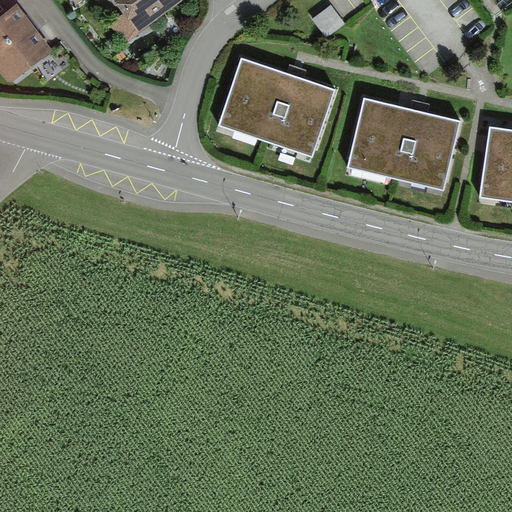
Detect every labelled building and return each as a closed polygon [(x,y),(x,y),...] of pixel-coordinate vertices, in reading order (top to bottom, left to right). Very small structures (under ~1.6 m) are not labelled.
[(110,0),(123,17),(111,26),(124,44),(182,3),(179,0),(110,0)] [(315,18),(330,36),(349,21),(333,2),(315,18)] [(0,18),(0,72),(11,87),(54,53),(17,6),(0,18)] [(291,79),(244,63),(221,130),(311,161),(334,94),(291,79)] [(415,116),(365,105),(350,171),(444,192),(458,125),(415,116)] [(511,134),(493,131),(482,203),(511,206),(511,134)]
